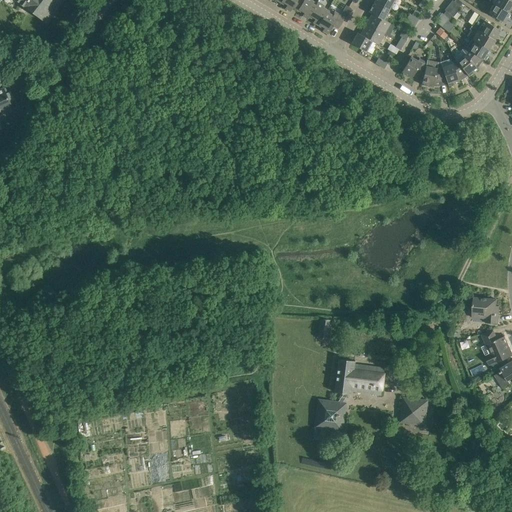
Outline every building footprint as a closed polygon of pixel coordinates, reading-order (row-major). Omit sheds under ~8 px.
[(63,0),(15,0),(46,23),(63,0)] [(282,0),(281,3),(287,6),(285,8),(291,11),(293,7),(298,10),(304,0),(282,0)] [(309,16),(317,3),(313,1),(312,0),(304,0),(298,10),(304,13),(302,15),(308,19),(309,17),(309,16)] [(393,0),(375,0),(375,1),(389,9),(393,0)] [(423,8),(426,4),(422,0),(418,5),(423,8)] [(511,0),(489,0),(492,2),(494,3),(508,11),(511,5),(511,0)] [(318,25),(328,10),(323,7),(324,5),(318,1),(317,3),(309,16),(309,17),(314,20),(313,22),(318,25)] [(384,19),(389,9),(375,1),(369,12),(372,13),(384,19)] [(488,8),(486,11),(505,23),(511,13),(508,11),(494,3),(490,9),(488,8)] [(333,13),(328,10),(318,25),(324,28),(323,30),(328,34),(333,26),(338,28),(344,18),(346,18),(352,8),(347,5),(341,15),(335,11),(333,13)] [(452,15),(446,10),(443,14),(449,19),(452,15)] [(390,23),(384,19),(372,13),(366,24),(384,34),(390,23)] [(484,20),(485,18),(480,14),(473,25),(475,27),(478,29),(494,39),(500,30),(484,20)] [(445,23),(440,18),(437,22),(442,27),(445,23)] [(378,44),(384,34),(366,24),(361,34),(372,41),(378,44)] [(475,27),(473,25),(473,26),(470,24),(468,28),(471,29),(467,36),(472,39),(489,49),(491,44),(493,45),(496,40),(494,39),(478,29),(475,27)] [(440,28),(436,32),(447,41),(449,39),(446,36),(448,34),(440,28)] [(372,41),(361,34),(358,32),(352,43),(366,51),(372,41)] [(491,50),(489,49),(472,39),(468,45),(465,43),(464,46),(467,48),(469,49),(469,50),(484,59),(485,60),(491,50)] [(477,67),(484,59),(469,50),(469,49),(467,48),(464,46),(462,49),(465,53),(457,60),(457,61),(466,72),(469,76),(478,68),(477,67)] [(422,60),(422,59),(420,58),(418,60),(411,56),(409,59),(406,57),(400,68),(403,69),(401,72),(411,78),(413,75),(423,80),(426,65),(428,59),(427,59),(427,62),(422,60)] [(457,61),(457,60),(456,58),(452,61),(453,64),(443,68),(442,68),(448,84),(448,85),(459,81),(458,77),(466,72),(457,61)] [(442,68),(443,68),(440,61),(438,62),(428,59),(426,65),(423,80),(422,84),(433,87),(433,86),(448,84),(442,68)] [(1,117),(0,115),(0,111),(12,106),(3,88),(0,89),(0,119),(1,119),(1,118),(1,117)] [(497,299),(474,297),(473,313),(477,313),(476,318),(486,319),(486,322),(498,323),(499,306),(496,306),(497,299)] [(318,337),(328,338),(331,320),(320,318),(318,337)] [(486,345),(481,347),(485,356),(490,365),(497,362),(505,359),(511,355),(511,350),(505,336),(498,339),(494,330),(481,334),(484,340),(486,345)] [(381,394),(385,365),(384,365),(384,368),(354,364),(355,360),(339,358),(334,392),(344,393),(339,401),(318,398),(314,427),(343,431),(347,402),(343,402),(348,393),(350,394),(350,390),(381,394)] [(509,380),(511,377),(511,361),(500,368),(502,371),(495,375),(503,388),(511,383),(509,380)] [(406,423),(425,425),(428,406),(422,405),(422,399),(404,397),(401,416),(407,417),(406,423)]
